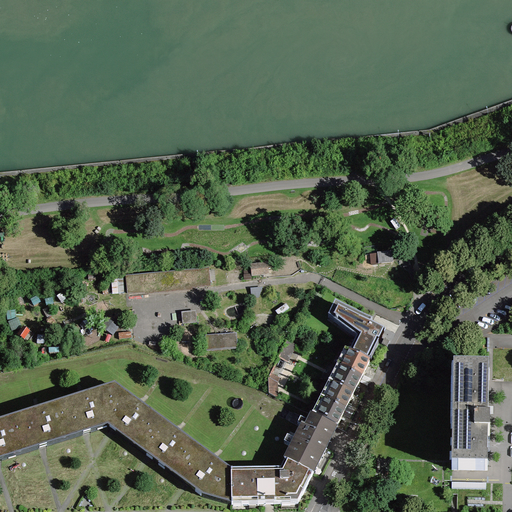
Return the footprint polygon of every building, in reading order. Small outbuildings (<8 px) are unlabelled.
[(392,251),(377,253),(379,264),(393,262),(392,251)] [(210,287),(209,269),(124,277),(126,295),(210,287)] [(335,303),(328,318),(357,339),(350,352),(368,361),(370,362),(379,343),(386,328),(335,303)] [(237,349),(236,333),(204,335),(205,351),(237,349)] [(350,402),(359,385),(368,367),(370,364),(345,351),(312,416),(337,428),(341,419),(350,402)] [(489,476),(490,369),(453,368),(452,475),(489,476)] [(284,461),(281,471),(229,471),(115,387),(0,421),(0,458),(40,446),(86,431),(104,425),(112,431),(151,460),(185,485),(201,498),(230,506),(301,506),(315,476),(284,461)] [(315,476),(337,428),(312,416),(306,426),(302,426),(284,461),(315,476)]
